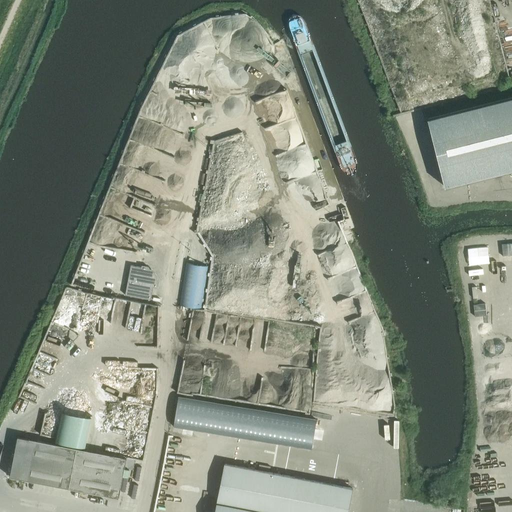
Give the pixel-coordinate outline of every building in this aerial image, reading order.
[(511,97),(427,118),(444,186),(511,169),(511,97)] [(131,265),(129,273),(127,285),(125,294),(151,299),(153,286),(157,287),(158,281),(148,266),(142,265),(141,267),(131,265)] [(208,310),(210,295),(204,294),(208,268),(185,265),(179,304),(201,308),(201,309),(208,310)] [(311,449),(316,419),(178,396),(173,426),(311,449)] [(126,458),(18,436),(10,476),(119,498),(126,458)] [(347,511),(352,487),(224,463),(216,503),(256,510),(264,511),(347,511)] [(264,511),(256,510),(216,503),(214,511),(264,511)]
